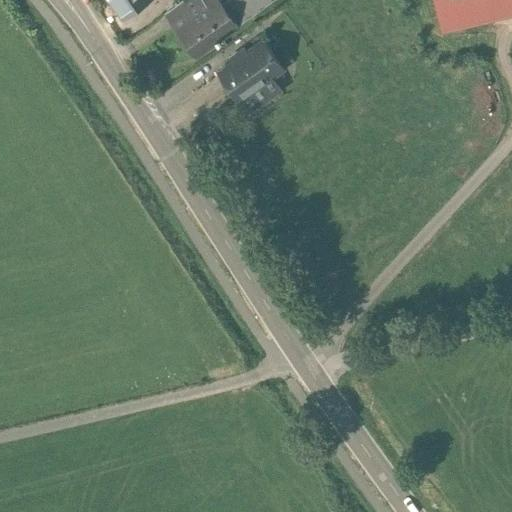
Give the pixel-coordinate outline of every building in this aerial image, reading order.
[(114,0),(124,13),(142,0),(114,0)] [(182,0),(165,12),(173,22),(204,0),(182,0)] [(204,0),(173,22),(177,29),(179,27),(198,53),(219,38),(221,41),(225,38),(223,36),(273,0),(230,0),(226,3),(223,0),(204,0)] [(511,0),(435,0),(441,25),(511,10),(511,0)] [(231,62),(220,71),(250,112),(281,89),(272,76),(285,67),(284,65),(292,59),(281,44),(272,50),(264,38),(248,50),(243,43),(226,55),(231,62)]
